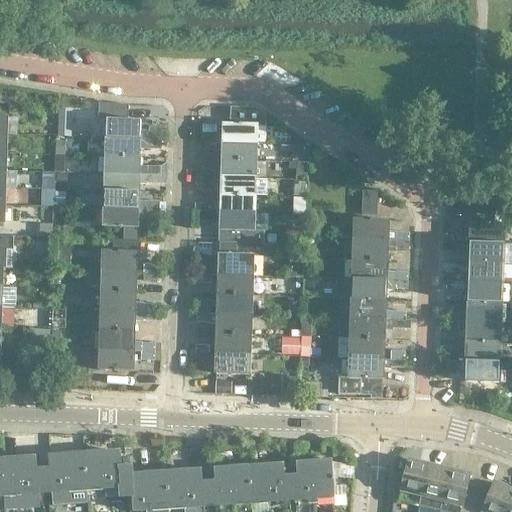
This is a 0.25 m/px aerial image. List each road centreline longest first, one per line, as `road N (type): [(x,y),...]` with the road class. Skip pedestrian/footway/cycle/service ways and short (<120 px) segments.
road 1 (residential): [(184,86),(266,94),(420,201),(429,218),(424,426)]
road 2 (residential): [(175,419),(184,86)]
road 3 (tertiary): [(382,424),(175,419)]
road 4 (residential): [(0,69),(184,86)]
road 5 (tertiary): [(175,419),(0,413)]
